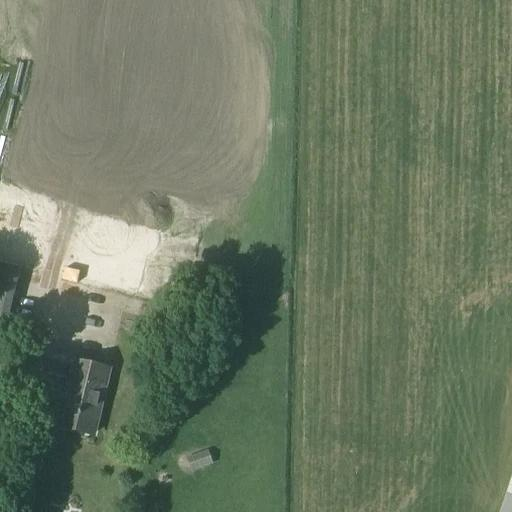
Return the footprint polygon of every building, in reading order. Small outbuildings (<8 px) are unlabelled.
[(56,0),(0,263),(0,266),(57,278),(117,0),(56,0)] [(204,107),(227,0),(142,0),(127,73),(138,75),(134,92),(204,107)] [(197,262),(225,124),(176,114),(137,297),(159,301),(166,270),(175,272),(178,258),(197,262)] [(0,266),(0,330),(10,332),(24,273),(0,266)] [(64,268),(61,281),(104,292),(108,279),(64,268)] [(131,341),(147,341),(147,322),(131,322),(131,341)] [(74,363),(57,432),(92,440),(97,421),(109,371),(74,363)] [(213,467),(208,453),(186,461),(191,475),(213,467)]
